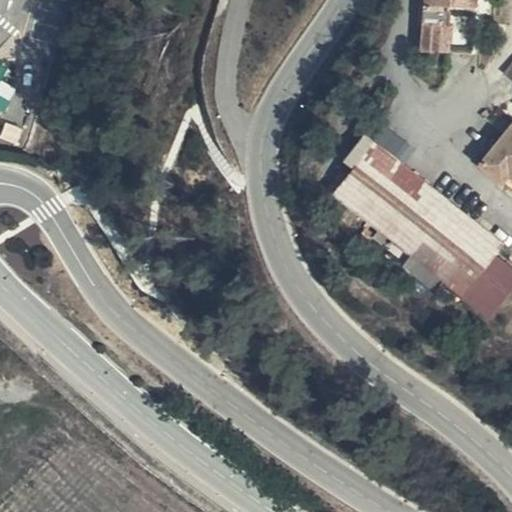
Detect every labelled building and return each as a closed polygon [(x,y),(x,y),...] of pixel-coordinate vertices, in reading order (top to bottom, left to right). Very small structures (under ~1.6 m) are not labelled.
[(427,0),(424,8),(421,49),(448,52),(453,5),(480,11),(481,0),(427,0)] [(511,80),(511,60),(502,72),(511,80)] [(0,118),(2,119),(13,95),(0,88),(0,118)] [(511,174),(511,130),(491,156),(511,174)] [(380,198),(383,227),(422,181),(377,145),(374,148),(380,198)] [(341,192),(383,227),(380,198),(374,148),(341,192)] [(507,188),(511,181),(511,174),(491,156),(481,166),(507,188)] [(422,181),(383,227),(466,295),(506,249),(422,181)]
